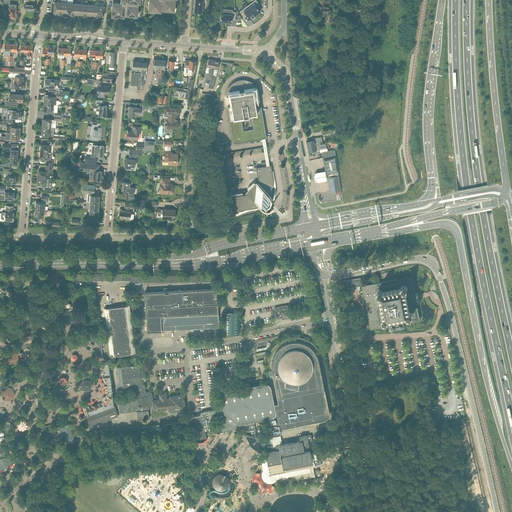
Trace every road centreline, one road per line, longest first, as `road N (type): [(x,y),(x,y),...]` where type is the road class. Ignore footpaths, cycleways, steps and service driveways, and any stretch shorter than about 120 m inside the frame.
road 1 (trunk): [(455,0),(473,234),(511,421)]
road 2 (trunk): [(511,355),(478,187),(466,0)]
road 3 (tertiary): [(333,273),(419,258),(433,263),(496,511)]
road 4 (trunk): [(381,232),(443,223),(456,230),(511,465)]
road 5 (residential): [(24,239),(38,33)]
road 6 (trunk): [(442,0),(428,105),(434,200)]
road 7 (residential): [(106,238),(122,40)]
road 8 (trunk): [(503,196),(489,0)]
road 9 (secondary): [(0,265),(167,261)]
road 10 (secondary): [(167,261),(205,263),(310,244)]
road 11 (secondary): [(306,228),(167,261)]
road 12 (residential): [(187,235),(196,100)]
road 13 (secondary): [(381,232),(503,196)]
